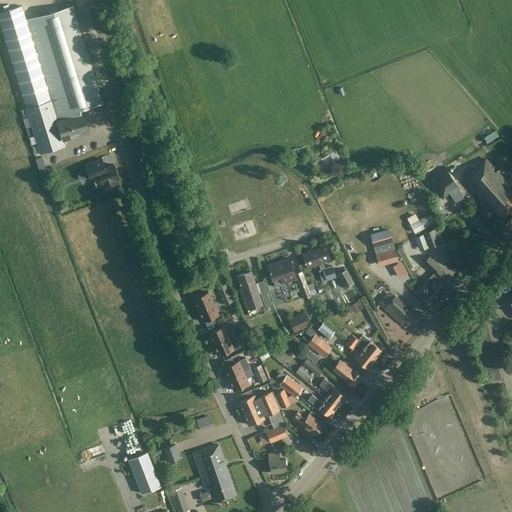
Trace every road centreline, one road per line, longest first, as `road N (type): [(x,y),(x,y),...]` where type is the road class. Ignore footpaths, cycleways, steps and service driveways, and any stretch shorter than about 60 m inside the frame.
road 1 (tertiary): [(277,511),(511,233)]
road 2 (tertiary): [(169,280),(143,215),(88,0)]
road 3 (tertiary): [(277,511),(204,372),(169,280)]
road 4 (residential): [(169,280),(327,227)]
